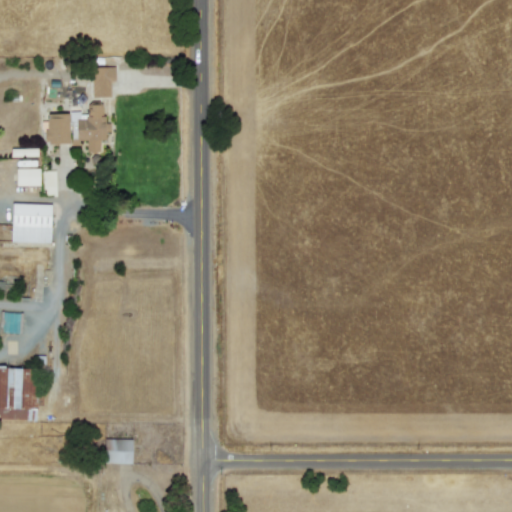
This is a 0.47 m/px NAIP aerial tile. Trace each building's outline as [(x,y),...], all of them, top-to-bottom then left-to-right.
[(91,96),(109,96),(109,78),(114,78),(114,66),(91,66),(91,96)] [(45,111),(45,142),(67,142),(67,138),(86,138),(86,151),(98,151),(99,138),(106,139),(107,121),(102,121),(102,103),(83,103),(83,112),(45,111)] [(38,167),(15,167),(15,184),(38,185),(38,167)] [(55,194),(54,169),(41,170),(42,194),(55,194)] [(10,241),(49,242),(50,203),(11,202),(10,241)] [(36,367),(0,365),(0,418),(32,419),(33,406),(35,406),(36,367)] [(103,462),(130,462),(131,439),(104,438),(103,462)]
